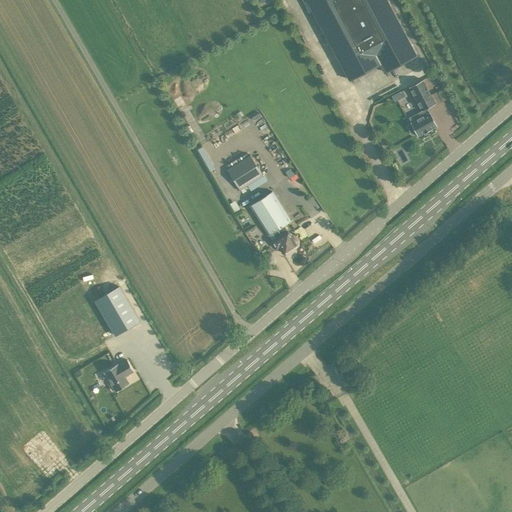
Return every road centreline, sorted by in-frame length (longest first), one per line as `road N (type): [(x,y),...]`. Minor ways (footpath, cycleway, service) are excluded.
road 1 (unclassified): [(45,511),(511,107)]
road 2 (secondary): [(485,162),(80,511)]
road 3 (unclassified): [(117,511),(511,168)]
road 4 (track): [(247,335),(50,0)]
road 5 (unknown): [(398,206),(293,0)]
road 6 (track): [(410,511),(307,349)]
road 7 (track): [(480,135),(409,0)]
